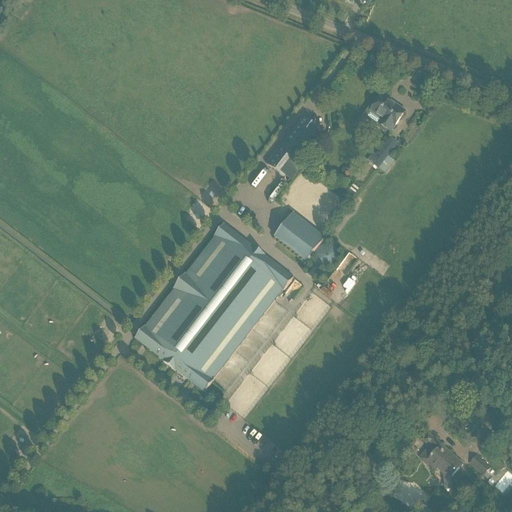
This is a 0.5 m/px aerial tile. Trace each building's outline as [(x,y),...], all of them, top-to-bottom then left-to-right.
[(405,114),(380,97),(377,102),(375,100),(370,106),(373,108),(370,113),(381,121),(378,126),(390,134),(394,129),(399,122),(405,114)] [(320,131),(303,118),(267,166),(284,178),(285,177),(291,182),(305,164),(299,159),(299,158),(298,157),(318,130),(320,132),(320,131)] [(373,153),(367,161),(377,170),(378,170),(398,144),(397,144),(390,137),(376,155),(373,153)] [(293,214),(274,238),(307,264),(325,239),(293,214)] [(215,238),(186,276),(185,275),(173,290),(174,291),(145,329),(144,328),(135,340),(164,362),(163,363),(175,373),(176,372),(204,394),(214,382),(213,381),(283,291),(284,292),(293,280),(264,257),(265,256),(253,247),(252,248),(223,226),(214,237),(215,238)] [(461,465),(448,454),(446,452),(427,434),(419,442),(427,449),(419,460),(425,465),(427,464),(436,472),(437,470),(443,476),(444,490),(452,490),(451,477),(455,473),(461,465)] [(491,434),(480,446),(483,449),(491,456),(501,444),(491,434)] [(483,476),(490,469),(484,463),(476,457),(470,464),(483,476)] [(511,474),(509,472),(496,486),(503,493),(511,482),(511,474)]
